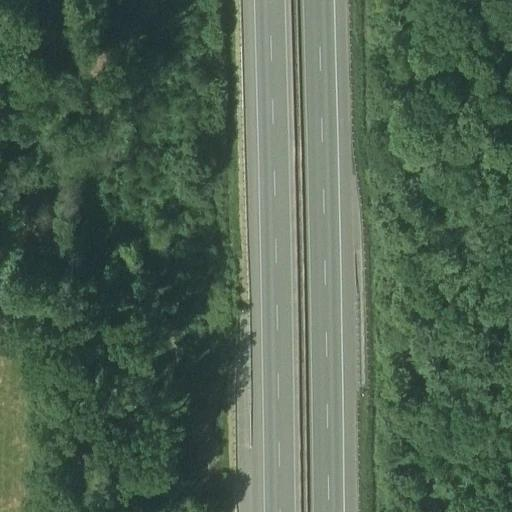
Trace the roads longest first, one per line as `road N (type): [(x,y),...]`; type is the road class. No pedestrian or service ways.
road 1 (motorway): [(335,511),(324,0)]
road 2 (motorway): [(269,0),(273,511)]
